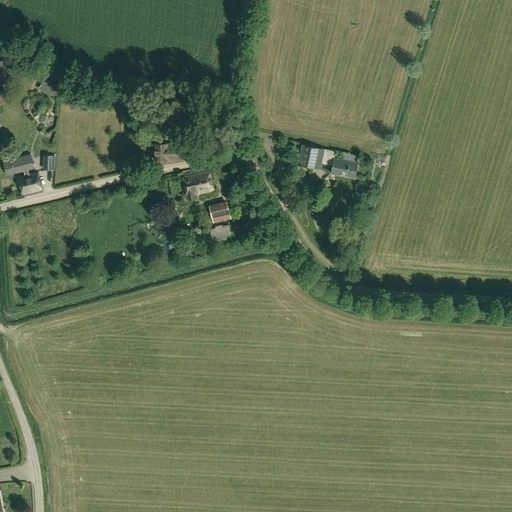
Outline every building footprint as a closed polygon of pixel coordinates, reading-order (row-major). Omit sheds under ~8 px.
[(48,77),(39,88),(50,96),(58,85),(54,82),(60,74),(50,67),(45,75),(48,77)] [(155,99),(154,108),(171,110),(172,101),(155,99)] [(185,160),(185,143),(167,143),(156,143),(156,160),(167,160),(185,160)] [(325,149),(303,144),(298,163),(320,168),(325,149)] [(344,159),(335,158),(332,173),(356,177),(359,162),(359,155),(345,153),(344,159)] [(56,155),(46,155),(46,169),(55,170),(56,155)] [(27,160),(19,162),(21,170),(23,169),(25,175),(18,176),(22,194),(42,190),(38,172),(30,174),(27,160)] [(210,168),(183,174),(188,199),(196,198),(195,195),(214,191),(210,168)] [(210,205),(214,222),(230,219),(227,201),(210,205)] [(215,228),(210,229),(212,238),(218,239),(218,237),(225,235),(225,237),(230,234),(228,225),(222,226),(222,225),(215,227),(215,228)]
